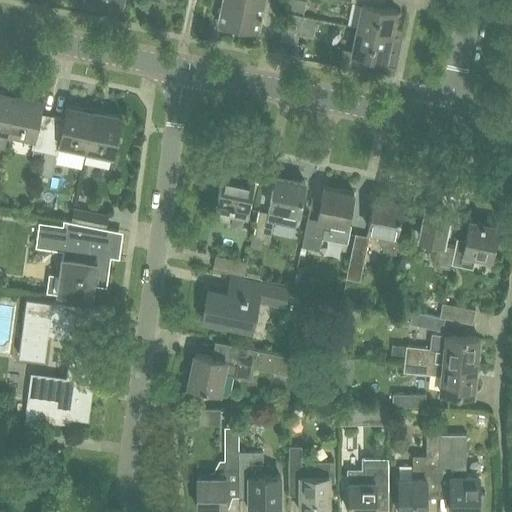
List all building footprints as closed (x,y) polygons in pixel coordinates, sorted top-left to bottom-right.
[(264,0),(223,0),(219,20),(258,28),(264,0)] [(357,26),(392,33),(397,8),(362,1),(357,26)] [(312,35),(316,17),(286,11),(281,39),(297,42),(299,32),(312,35)] [(387,57),(392,33),(357,26),(352,50),(387,57)] [(0,129),(8,131),(16,93),(0,89),(0,129)] [(45,150),(52,115),(40,112),(43,99),(16,93),(8,131),(34,136),(32,147),(45,150)] [(87,147),(94,110),(67,104),(64,117),(52,115),(45,150),(57,152),(60,142),(87,147)] [(94,110),(87,147),(114,153),(122,115),(94,110)] [(255,176),(223,170),(214,214),(228,217),(231,204),(248,207),(255,176)] [(260,249),(263,238),(270,239),(276,213),(283,215),(283,209),(299,212),(305,181),(276,175),(268,211),(259,209),(253,235),(251,247),(260,249)] [(316,224),(307,222),(302,245),(319,248),(322,235),(332,237),(334,228),(346,231),(347,224),(348,220),(354,191),(325,185),(316,224)] [(374,195),(368,227),(381,229),(380,234),(381,238),(382,243),(386,246),(389,249),(395,250),(398,232),(397,232),(403,201),(374,195)] [(74,206),(71,220),(64,218),(63,224),(39,220),(36,245),(64,249),(63,257),(67,258),(62,293),(93,297),(95,283),(107,285),(115,228),(106,227),(108,213),(74,206)] [(450,267),(451,262),(455,245),(445,243),(452,211),(425,206),(421,223),(425,224),(422,239),(438,243),(434,264),(450,267)] [(455,245),(451,262),(473,267),(476,253),(491,257),(498,225),(470,219),(465,241),(456,239),(455,245)] [(369,236),(355,233),(346,277),(360,280),(369,236)] [(244,274),(247,260),(216,254),(213,268),(244,274)] [(289,287),(261,282),(231,276),(228,292),(209,288),(203,318),(252,327),(258,299),(285,304),(289,287)] [(79,365),(87,305),(27,296),(19,354),(45,358),(48,333),(73,337),(67,378),(47,375),(45,387),(32,385),(27,417),(71,423),(72,418),(89,420),(96,367),(79,365)] [(440,315),(445,316),(473,322),(476,308),(443,302),(440,315)] [(445,316),(440,315),(413,309),(410,322),(443,329),(445,316)] [(446,333),(432,332),(431,347),(406,344),(405,357),(476,364),(479,336),(446,333)] [(306,358),(258,348),(216,340),(212,356),(196,352),(189,384),(219,391),(223,373),(251,378),(254,366),(302,376),(306,358)] [(403,355),(405,345),(393,343),(393,346),(392,354),(403,355)] [(473,392),(476,364),(405,357),(404,370),(442,374),(441,389),(473,392)] [(394,405),(427,406),(427,393),(394,393),(394,405)] [(239,467),(239,450),(239,426),(225,426),(225,468),(239,467)] [(464,469),(464,454),(467,454),(467,433),(439,433),(439,434),(439,462),(451,462),(450,511),(478,511),(479,507),(479,492),(479,469),(464,469)] [(439,487),(439,462),(439,434),(427,434),(427,455),(414,455),(414,476),(399,476),(398,511),(426,511),(427,486),(439,487)] [(300,486),(300,511),(328,511),(329,479),(334,479),(334,460),(313,460),(313,465),(305,465),(301,461),(301,443),(289,443),(289,458),(289,486),(300,486)] [(239,467),(239,479),(250,479),(249,511),(279,511),(280,474),(263,474),(263,450),(239,450),(239,467)] [(348,482),(349,482),(348,511),(375,511),(376,486),(389,486),(389,456),(363,456),(363,470),(348,470),(348,482)] [(226,475),(197,475),(197,508),(226,508),(226,475)]
